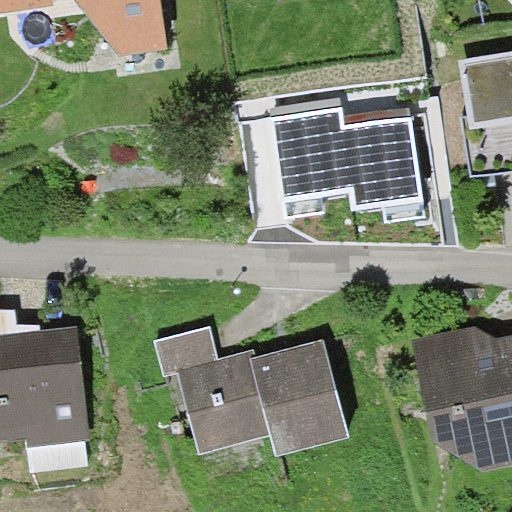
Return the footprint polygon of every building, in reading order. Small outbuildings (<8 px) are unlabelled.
[(0,0),(0,8),(72,0),(111,49),(166,45),(159,0),(0,0)] [(511,52),(460,60),(476,169),(511,163),(511,52)] [(0,309),(0,445),(77,441),(65,335),(29,330),(13,310),(0,309)] [(477,328),(407,343),(420,435),(477,477),(511,467),(511,338),(499,341),(477,328)] [(203,334),(149,348),(158,381),(168,378),(187,449),(258,431),(266,461),(341,441),(315,345),(213,372),(203,334)]
